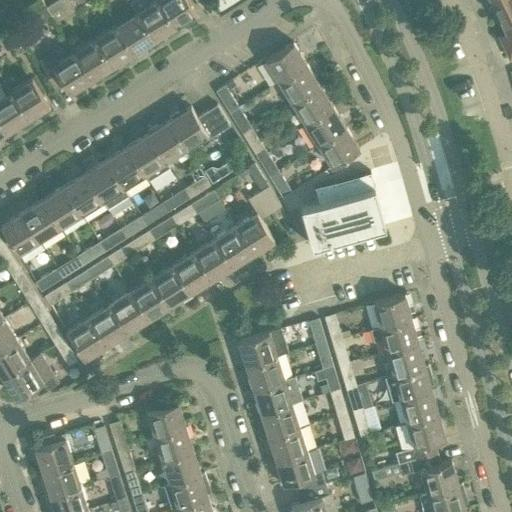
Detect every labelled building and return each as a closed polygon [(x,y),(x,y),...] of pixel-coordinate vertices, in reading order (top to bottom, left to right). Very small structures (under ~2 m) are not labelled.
[(75,7),(70,0),(53,0),(44,6),(53,20),(75,7)] [(147,0),(130,0),(136,10),(154,36),(165,29),(166,31),(175,26),(174,24),(174,23),(159,0),(151,0),(148,2),(147,0)] [(159,0),(174,23),(187,15),(188,17),(197,12),(196,10),(189,0),(159,0)] [(511,0),(491,0),(498,13),(511,5),(511,0)] [(511,5),(498,13),(506,29),(507,32),(511,30),(511,5)] [(116,23),(133,50),(154,36),(136,10),(116,23)] [(13,25),(26,45),(38,37),(26,17),(13,25)] [(94,36),(111,63),(133,50),(116,23),(94,36)] [(26,45),(13,25),(3,31),(16,51),(26,45)] [(511,30),(507,32),(506,29),(497,33),(509,56),(511,54),(511,30)] [(73,49),(91,76),(111,63),(94,36),(73,49)] [(279,78),(306,61),(292,40),(265,57),(279,78)] [(91,76),(73,49),(58,58),(53,50),(40,59),(56,83),(63,79),(69,89),(91,76)] [(306,61),(279,78),(292,99),(319,83),(306,61)] [(9,89),(27,116),(49,102),(32,75),(9,89)] [(215,88),(228,107),(229,109),(238,103),(225,82),(215,88)] [(306,121),(333,104),(319,83),(292,99),(306,121)] [(0,94),(0,119),(6,129),(27,116),(9,89),(0,94)] [(206,108),(219,128),(230,121),(217,101),(206,108)] [(238,103),(229,109),(242,130),(251,124),(238,103)] [(219,128),(206,108),(197,113),(191,104),(169,117),(186,144),(208,131),(210,134),(219,128)] [(333,104),(306,121),(319,142),(346,125),(333,104)] [(147,131),(164,158),(186,144),(169,117),(147,131)] [(256,152),(265,146),(251,124),(242,130),(256,152)] [(346,125),(319,142),(332,163),(359,146),(346,125)] [(127,144),(144,171),(149,179),(170,167),(164,158),(147,131),(127,144)] [(106,157),(122,184),(144,171),(127,144),(106,157)] [(265,146),(256,152),(269,173),(278,167),(265,146)] [(122,184),(106,157),(85,170),(102,197),(108,206),(128,193),(122,184)] [(260,188),(268,183),(254,161),(247,166),(260,188)] [(292,189),(279,168),(278,167),(269,173),(283,195),(292,189)] [(64,184),(81,210),(102,197),(85,170),(64,184)] [(319,200),(301,205),(313,245),(379,226),(368,188),(375,186),(370,170),(314,185),(319,200)] [(182,187),(188,196),(210,182),(204,173),(182,187)] [(258,189),(271,209),(281,203),(268,183),(260,188),(258,189)] [(43,197),(59,224),(81,210),(64,184),(43,197)] [(162,199),(168,208),(188,196),(182,187),(162,199)] [(191,201),(197,210),(219,196),(213,187),(191,201)] [(235,222),(252,249),(273,236),(261,216),(271,209),(258,189),(248,195),(256,209),(235,222)] [(59,224),(43,197),(22,210),(39,237),(59,224)] [(140,213),(146,222),(168,208),(162,199),(140,213)] [(171,213),(177,223),(197,210),(191,201),(171,213)] [(39,237),(22,210),(0,223),(17,250),(39,237)] [(120,226),(125,235),(146,222),(140,213),(120,226)] [(149,227),(154,237),(177,223),(171,213),(149,227)] [(252,249),(235,222),(213,236),(230,263),(252,249)] [(99,239),(104,248),(125,235),(120,226),(99,239)] [(129,240),(134,249),(154,237),(149,227),(129,240)] [(0,253),(3,257),(12,252),(0,233),(0,253)] [(193,249),(209,276),(230,263),(213,236),(193,249)] [(77,253),(83,262),(104,248),(99,239),(77,253)] [(107,253),(113,263),(134,249),(129,240),(107,253)] [(171,262),(188,290),(209,276),(193,249),(171,262)] [(16,278),(25,273),(12,252),(3,257),(16,278)] [(83,262),(77,253),(57,266),(63,275),(83,262)] [(113,263),(107,253),(86,267),(92,276),(113,263)] [(150,275),(167,302),(188,290),(171,262),(150,275)] [(63,275),(57,266),(35,279),(41,288),(63,275)] [(66,280),(71,289),(92,276),(86,267),(66,280)] [(29,300),(38,294),(25,273),(16,278),(29,300)] [(129,288),(146,316),(167,302),(150,275),(129,288)] [(71,289),(66,280),(44,293),(50,302),(71,289)] [(146,316),(129,288),(108,302),(125,329),(146,316)] [(380,324),(411,315),(404,291),(373,300),(380,324)] [(38,294),(29,300),(42,321),(51,315),(38,294)] [(87,315),(104,342),(125,329),(108,302),(87,315)] [(324,314),(332,339),(342,336),(334,311),(324,314)] [(4,315),(0,317),(0,347),(17,337),(4,315)] [(51,315),(42,321),(55,342),(64,336),(51,315)] [(104,342),(87,315),(66,328),(83,355),(104,342)] [(316,345),(326,341),(318,315),(308,318),(316,345)] [(387,349),(418,340),(411,315),(380,324),(370,326),(374,338),(383,336),(387,349)] [(246,364),(277,353),(269,329),(238,339),(246,364)] [(64,336),(55,342),(69,363),(77,356),(64,336)] [(342,336),(332,339),(338,362),(348,359),(342,336)] [(17,337),(0,347),(0,369),(3,374),(30,357),(17,337)] [(418,340),(387,349),(393,372),(425,363),(418,340)] [(326,341),(316,345),(323,367),(333,364),(326,341)] [(41,351),(30,357),(3,374),(16,395),(31,385),(36,393),(49,387),(59,379),(41,351)] [(277,353),(246,364),(253,388),(284,378),(277,353)] [(348,359),(338,362),(345,387),(355,383),(348,359)] [(393,372),(384,375),(387,386),(397,384),(400,396),(432,387),(428,375),(432,374),(428,362),(425,363),(393,372)] [(333,364),(323,367),(330,391),(340,388),(333,364)] [(284,378),(253,388),(261,412),(292,401),(302,399),(294,374),(284,378)] [(352,410),(362,407),(355,383),(345,387),(352,410)] [(407,419),(438,411),(432,387),(400,396),(407,419)] [(340,388),(330,391),(337,415),(347,412),(340,388)] [(155,433),(185,424),(177,399),(147,409),(155,433)] [(292,401),(261,412),(268,435),(295,426),(299,425),(292,401)] [(362,407),(352,410),(359,433),(369,430),(362,407)] [(438,411),(407,419),(414,444),(406,446),(408,454),(396,458),(397,460),(397,462),(433,451),(430,440),(445,436),(438,411)] [(347,412),(337,415),(344,438),(354,435),(347,412)] [(109,421),(117,446),(127,443),(119,418),(109,421)] [(93,426),(101,451),(111,447),(104,423),(93,426)] [(162,458),(192,448),(185,424),(155,433),(162,458)] [(295,426),(268,435),(276,459),(307,448),(299,425),(295,426)] [(42,468),(73,459),(65,435),(35,445),(42,468)] [(127,443),(117,446),(125,470),(135,466),(127,443)] [(111,447),(101,451),(108,475),(119,471),(111,447)] [(192,448),(162,458),(170,481),(199,471),(192,448)] [(303,489),(326,482),(322,469),(314,471),(307,448),(276,459),(283,481),(299,476),(303,489)] [(420,466),(427,491),(458,482),(451,457),(441,460),(438,449),(433,451),(397,462),(397,460),(369,468),(372,478),(400,470),(400,472),(420,466)] [(47,482),(42,484),(46,494),(50,493),(81,483),(73,459),(42,468),(47,482)] [(135,466),(125,470),(132,493),(142,489),(135,466)] [(170,481),(164,483),(171,506),(177,504),(177,505),(207,495),(203,483),(207,482),(203,470),(200,471),(199,471),(170,481)] [(116,498),(126,495),(119,471),(108,475),(116,498)] [(420,493),(419,494),(422,504),(424,511),(443,511),(465,506),(462,494),(465,493),(462,481),(458,482),(429,491),(427,491),(423,493),(421,493),(420,493)] [(326,482),(303,489),(306,498),(290,503),(292,511),(338,511),(331,490),(329,491),(326,482)] [(81,483),(50,493),(56,511),(72,511),(88,507),(81,483)] [(138,511),(149,511),(142,489),(132,493),(138,511)] [(120,511),(131,511),(126,495),(116,498),(120,511)] [(212,511),(207,495),(177,505),(179,511),(212,511)] [(382,511),(393,511),(391,501),(381,504),(382,511)]
